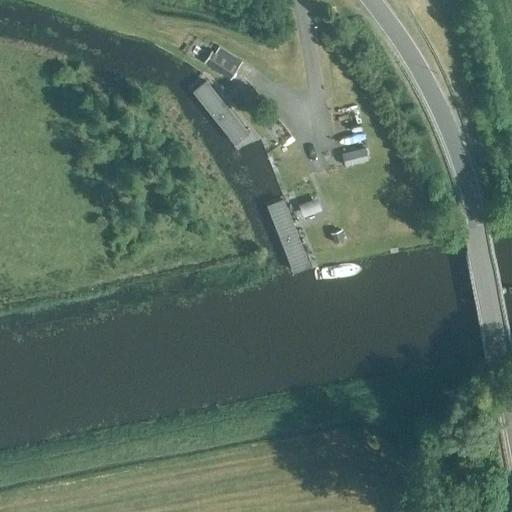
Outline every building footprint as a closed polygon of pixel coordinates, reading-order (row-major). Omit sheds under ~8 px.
[(192,54),(217,70),(224,61),(198,44),(192,54)] [(207,81),(191,93),(232,144),(248,132),(207,81)] [(260,142),(240,150),(262,206),(282,198),(260,142)] [(344,166),(367,160),(364,147),(340,153),(344,166)] [(262,206),(290,275),(310,267),(282,198),(262,206)] [(343,238),(340,229),(329,233),(332,242),(343,238)]
